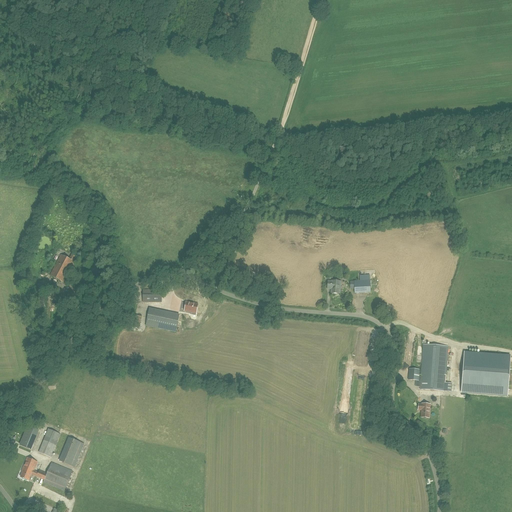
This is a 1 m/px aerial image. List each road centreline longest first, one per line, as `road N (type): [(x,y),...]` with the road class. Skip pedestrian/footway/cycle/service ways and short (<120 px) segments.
road 1 (unclassified): [(439,511),(424,440),(394,407),(395,350),(382,326),(247,300),(173,271)]
road 2 (unclassified): [(173,271),(106,300),(0,438)]
road 3 (track): [(277,138),(511,114)]
road 4 (unclassified): [(173,271),(239,216),(277,138)]
road 5 (track): [(277,138),(319,0)]
